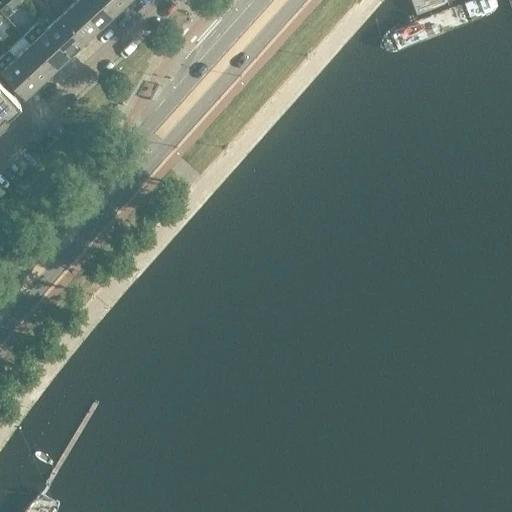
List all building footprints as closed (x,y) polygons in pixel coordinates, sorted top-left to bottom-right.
[(19,1),(18,0),(7,0),(5,3),(11,9),(19,1)] [(74,0),(59,14),(83,40),(98,26),(74,0)] [(101,0),(74,0),(98,26),(113,12),(101,0)] [(101,0),(113,12),(126,0),(101,0)] [(442,0),(410,0),(416,14),(444,3),(442,0)] [(59,14),(44,28),(68,54),(83,40),(59,14)] [(23,35),(29,42),(53,68),(68,54),(44,28),(38,21),(23,35)] [(29,42),(15,56),(38,82),(53,68),(29,42)] [(8,48),(0,55),(0,71),(23,96),(38,82),(15,56),(8,48)] [(0,111),(2,109),(6,112),(18,100),(0,80),(0,111)]
